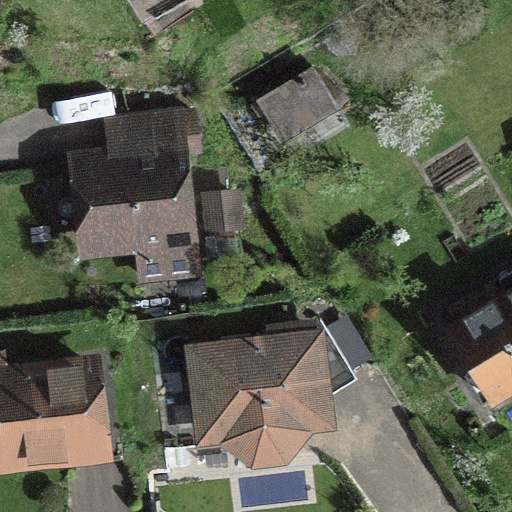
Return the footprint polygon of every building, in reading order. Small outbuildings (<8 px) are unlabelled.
[(300,79),(257,104),(278,139),(330,108),(300,79)] [(184,238),(174,154),(80,164),(89,249),(136,244),(140,281),(188,275),(184,238)] [(230,196),(205,199),(208,230),(233,227),(230,196)] [(511,291),(445,333),(489,404),(511,389),(511,291)] [(251,459),(277,456),(294,435),(293,425),(321,422),(318,394),(348,373),(317,322),(278,346),(192,356),(201,436),(229,433),(231,443),(251,459)] [(88,368),(0,380),(0,464),(61,457),(60,448),(97,443),(88,368)]
